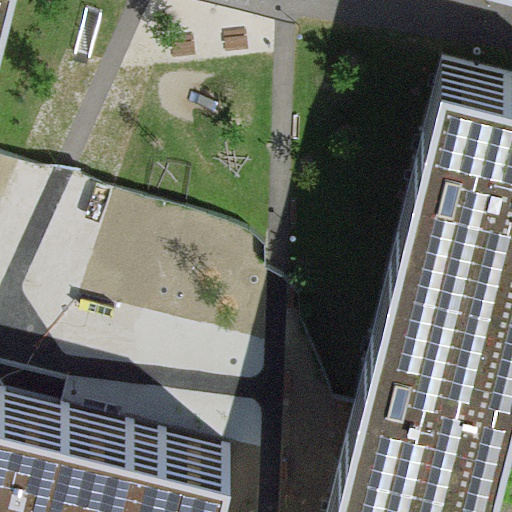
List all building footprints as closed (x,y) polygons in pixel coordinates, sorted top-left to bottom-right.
[(0,0),(0,55),(13,0),(0,0)] [(511,0),(476,0),(511,9),(511,0)] [(500,511),(511,466),(511,118),(442,102),(340,511),(500,511)] [(192,301),(254,309),(261,259),(199,251),(192,301)] [(0,438),(0,511),(230,511),(235,497),(0,438)]
